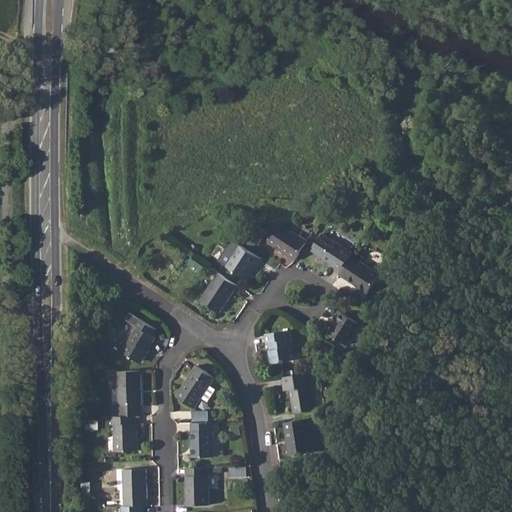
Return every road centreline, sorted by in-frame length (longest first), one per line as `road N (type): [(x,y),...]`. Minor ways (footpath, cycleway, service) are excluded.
road 1 (secondary): [(50,511),(48,0)]
road 2 (residential): [(200,332),(172,356),(163,385),(166,511)]
road 3 (residential): [(224,353),(253,397),(272,511)]
road 4 (residential): [(267,296),(285,273),(301,272),(327,290),(312,319),(280,303)]
